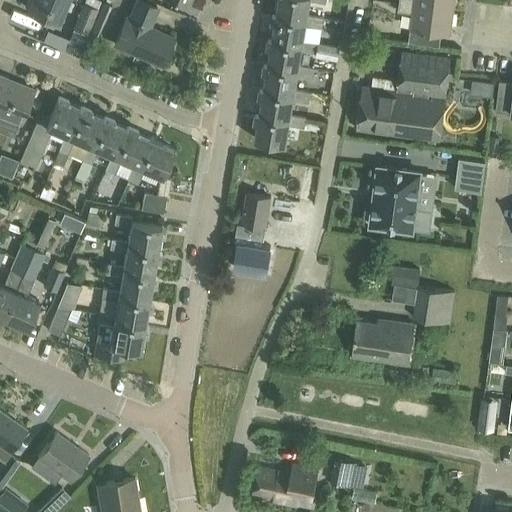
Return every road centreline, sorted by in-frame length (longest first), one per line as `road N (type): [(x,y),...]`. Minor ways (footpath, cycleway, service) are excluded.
road 1 (residential): [(224,511),(266,349),(311,252),(358,0)]
road 2 (tertiary): [(175,429),(225,126)]
road 3 (residential): [(225,126),(175,116),(0,37)]
road 4 (residential): [(175,429),(0,354)]
road 5 (residential): [(511,272),(485,268),(497,161)]
road 6 (tertiary): [(225,126),(246,0)]
